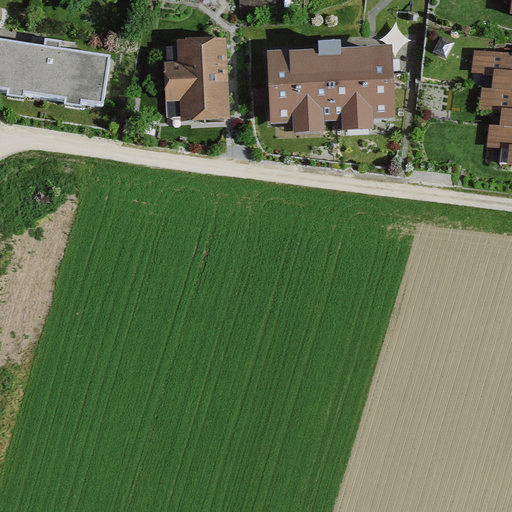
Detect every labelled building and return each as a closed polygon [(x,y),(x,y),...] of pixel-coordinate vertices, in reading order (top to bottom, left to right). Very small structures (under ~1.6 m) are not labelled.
[(511,0),(493,0),(511,2),(511,11),(511,21),(511,20),(511,0)] [(110,56),(0,40),(0,89),(103,104),(110,56)] [(226,44),(181,47),(182,70),(167,71),(169,110),(183,109),(184,128),(231,125),(226,44)] [(387,48),(271,55),(274,120),(391,113),(387,48)] [(511,61),(477,57),(475,76),(495,79),(494,92),(482,91),(480,113),(504,116),(502,129),(489,127),(486,150),(511,153),(509,171),(511,171),(511,61)]
